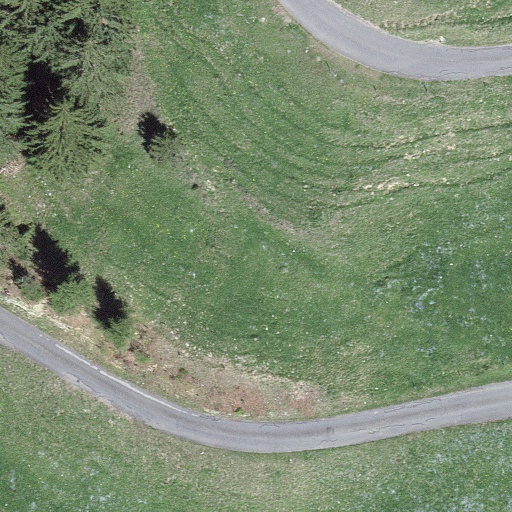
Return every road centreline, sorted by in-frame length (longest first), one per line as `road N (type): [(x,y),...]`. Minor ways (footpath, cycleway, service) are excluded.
road 1 (unclassified): [(0,326),(160,414),(222,432),(293,436),(511,398)]
road 2 (unclassified): [(511,58),(394,55),(353,39),(300,0)]
